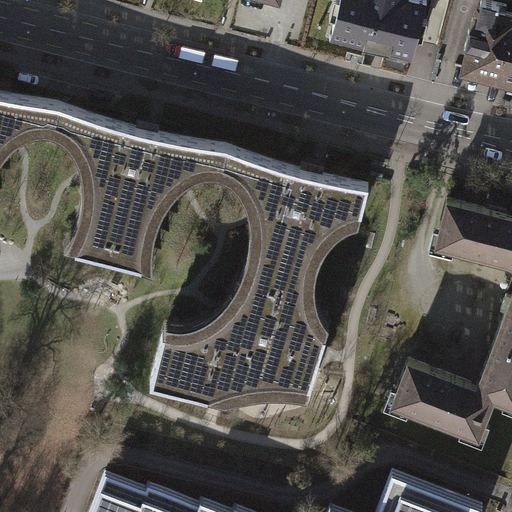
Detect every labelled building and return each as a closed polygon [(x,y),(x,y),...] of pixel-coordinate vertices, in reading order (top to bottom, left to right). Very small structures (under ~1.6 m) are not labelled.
[(332,0),(329,13),(335,14),(330,33),(378,46),(412,54),(417,35),(423,37),(428,16),(422,15),(426,0),(332,0)] [(509,5),(488,0),(484,0),(466,69),(492,76),(511,80),(511,12),(507,12),(509,5)] [(0,135),(2,133),(15,124),(30,118),(42,118),(49,119),(54,98),(32,96),(8,92),(0,90),(0,135)] [(69,105),(54,98),(49,119),(58,122),(66,127),(76,137),(84,152),(87,164),(88,168),(89,181),(89,186),(87,205),(83,222),(77,236),(71,247),(105,256),(138,264),(137,247),(139,234),(144,216),(151,199),(162,185),(172,174),(184,166),(199,161),(210,161),(217,162),(222,142),(205,140),(185,136),(161,131),(153,129),(137,126),(118,121),(89,112),(69,105)] [(238,148),(222,142),(217,162),(228,166),(237,173),(242,180),(251,194),(255,210),(256,214),(256,221),(257,232),(254,253),(249,269),(242,283),(237,292),(305,309),(303,295),(303,283),(304,272),(309,257),(318,241),(326,230),(338,221),(349,215),(360,213),(367,181),(355,179),(338,176),(322,172),(318,171),(300,168),(278,161),(257,155),(238,148)] [(404,355),(387,399),(474,432),(488,394),(511,402),(511,214),(487,206),(444,197),(432,240),(506,260),(511,270),(511,281),(473,382),(404,355)] [(312,320),(305,309),(237,292),(227,301),(223,306),(216,313),(206,320),(194,325),(184,327),(171,327),(164,325),(148,387),(209,401),(220,393),(236,388),(251,386),(266,384),(280,383),(293,384),(311,388),(321,352),(325,337),(316,325),(312,320)] [(350,511),(326,503),(322,511),(472,511),(477,501),(389,468),(371,511),(350,511)] [(253,511),(231,503),(229,509),(197,497),(195,501),(144,482),(142,487),(102,472),(86,511),(253,511)]
